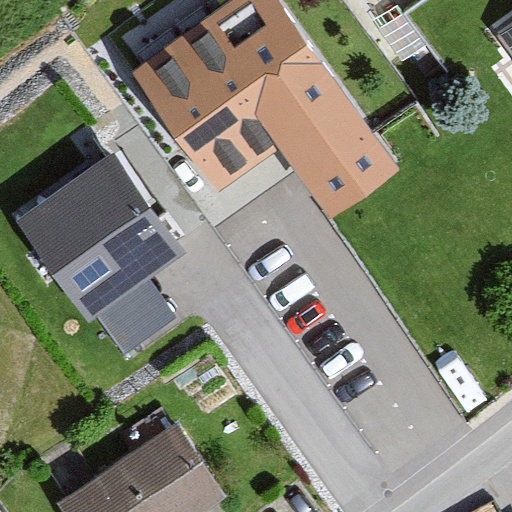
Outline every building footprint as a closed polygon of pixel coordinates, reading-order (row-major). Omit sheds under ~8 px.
[(290,0),(210,0),(130,56),(217,180),(284,133),(328,197),(396,150),(290,0)] [(511,9),(491,24),(511,52),(511,9)] [(108,137),(9,209),(82,309),(91,302),(141,266),(181,237),(108,137)] [(177,314),(141,266),(91,302),(127,351),(177,314)] [(179,511),(220,484),(162,401),(115,433),(124,445),(54,495),(65,511),(179,511)]
